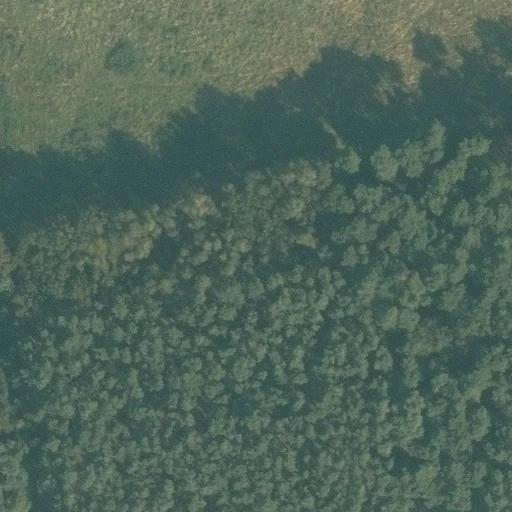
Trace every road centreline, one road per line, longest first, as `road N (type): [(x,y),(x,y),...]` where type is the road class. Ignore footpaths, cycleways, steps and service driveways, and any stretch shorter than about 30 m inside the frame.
road 1 (unclassified): [(0,251),(511,139)]
road 2 (track): [(33,511),(0,337)]
